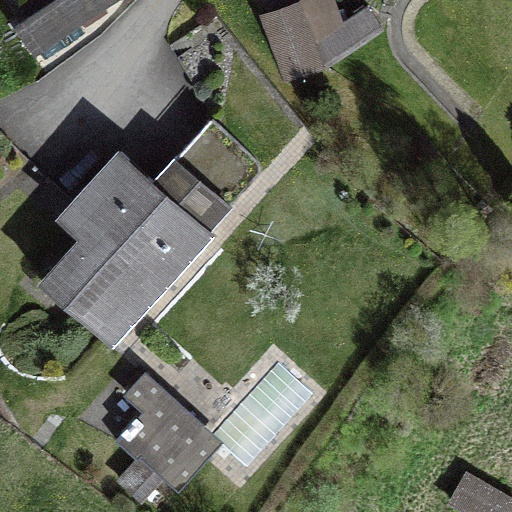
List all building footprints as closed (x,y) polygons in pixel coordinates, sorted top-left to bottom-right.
[(53,0),(15,26),(34,54),(114,0),(53,0)] [(286,77),(318,65),(311,43),(325,63),(381,25),(367,5),(338,24),(329,0),(314,0),(265,17),(286,77)] [(43,280),(109,339),(266,168),(210,117),(172,158),(194,178),(174,200),(120,150),(74,202),(96,222),(43,280)] [(119,477),(139,496),(202,427),(184,407),(143,373),(126,392),(145,409),(138,417),(136,414),(115,439),(137,458),(119,477)] [(511,511),(511,505),(467,480),(449,511),(511,511)]
